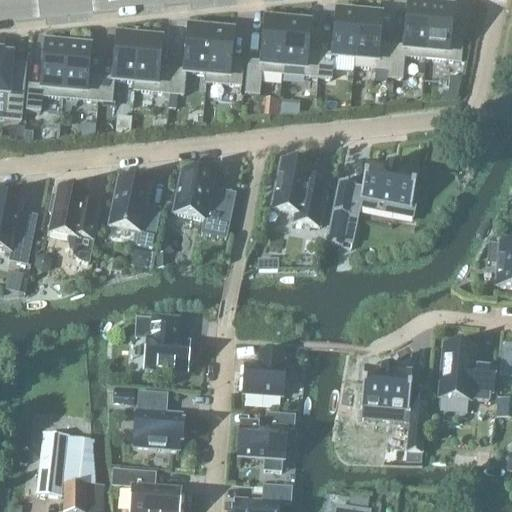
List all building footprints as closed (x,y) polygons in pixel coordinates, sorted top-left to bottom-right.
[(425,62),(430,10),(407,8),(403,49),(391,48),(389,73),(388,81),(402,82),(404,61),(425,62)] [(452,13),(430,10),(425,62),(460,66),(462,40),(450,39),(452,13)] [(351,14),(336,12),(332,57),(319,56),(317,81),(331,82),(333,60),(354,62),(358,18),(351,18),(351,14)] [(381,20),(358,18),(354,62),(376,64),(375,72),(389,73),(391,48),(378,47),(381,20)] [(283,78),(284,70),(283,70),(287,26),(280,25),(280,21),(265,20),(260,65),(248,64),(245,97),(259,98),(261,76),(283,78)] [(309,28),(287,26),(283,70),(284,70),(304,72),(303,80),(317,81),(319,56),(307,55),(309,28)] [(206,78),(210,34),(188,32),(184,73),(171,72),(169,97),(183,99),(185,76),(205,78),(206,78)] [(233,36),(210,34),(206,78),(205,78),(204,86),(241,89),(243,64),(230,63),(233,36)] [(135,86),(139,42),(116,40),(112,81),(100,80),(97,105),(111,106),(114,84),(134,86),(135,86)] [(161,44),(139,42),(135,86),(134,86),(133,94),(169,97),(171,72),(159,71),(161,44)] [(62,102),(67,50),(45,48),(41,89),(28,88),(26,113),(40,114),(41,100),(62,102)] [(90,52),(67,50),(62,102),(97,105),(100,80),(87,79),(90,52)] [(0,58),(0,56),(0,96),(5,97),(3,122),(20,124),(26,68),(10,66),(11,60),(0,58)] [(289,166),(281,165),(271,213),(294,218),(293,225),(319,231),(328,186),(310,183),(312,171),(304,169),(305,165),(290,162),(289,166)] [(354,188),(339,184),(326,247),(342,250),(343,246),(352,248),(361,201),(394,208),(392,218),(412,222),(415,206),(412,205),(418,176),(399,172),(400,169),(386,166),(385,169),(367,166),(361,192),(354,191),(354,188)] [(214,181),(181,174),(173,217),(228,229),(235,197),(211,192),(214,181)] [(160,212),(146,210),(150,189),(118,182),(109,230),(139,236),(137,248),(152,252),(160,212)] [(98,217),(84,214),(88,197),(58,191),(56,200),(52,199),(49,216),(53,217),(49,236),(69,240),(68,242),(68,244),(69,247),(69,249),(69,251),(70,253),(71,255),(73,257),(74,259),(75,261),(77,262),(79,264),(81,265),(83,265),(85,266),(88,267),(98,217)] [(23,204),(0,199),(0,252),(11,255),(9,264),(26,268),(34,229),(19,225),(23,204)] [(511,247),(499,246),(495,290),(511,291),(511,247)] [(8,273),(8,294),(22,294),(22,273),(8,273)] [(146,343),(144,373),(186,376),(187,372),(190,368),(192,364),(193,359),(191,354),(188,350),(189,346),(175,345),(175,338),(177,339),(178,323),(152,321),(150,343),(146,343)] [(450,346),(450,349),(443,348),(438,401),(470,404),(470,402),(488,404),(489,395),(492,396),(494,371),(473,369),(475,351),(468,351),(469,348),(466,345),(454,343),(450,346)] [(511,375),(511,347),(502,347),(500,379),(511,380),(511,375)] [(282,368),(283,356),(259,354),(258,367),(245,366),(242,398),(282,400),(285,368),(282,368)] [(395,371),(395,369),(381,368),(381,369),(381,372),(365,370),(364,370),(360,410),(361,410),(386,412),(385,424),(407,426),(407,425),(409,426),(406,455),(406,456),(422,458),(422,457),(421,457),(427,395),(428,394),(412,393),(412,395),(410,395),(412,374),(411,374),(410,375),(395,373),(395,371)] [(135,415),(133,451),(178,454),(179,447),(181,447),(183,426),(180,426),(181,418),(165,417),(166,398),(139,396),(137,415),(135,415)] [(240,428),(237,460),(284,464),(286,433),(293,433),(294,419),(266,417),(265,430),(240,428)] [(44,437),(37,497),(61,500),(68,440),(44,437)] [(491,446),(478,445),(476,467),(489,468),(491,446)] [(178,511),(180,491),(154,489),(155,475),(114,472),(112,488),(132,490),(130,511),(178,511)] [(63,511),(85,511),(85,486),(63,486),(63,511)] [(290,509),(291,491),(263,490),(262,505),(234,504),(233,511),(277,511),(278,508),(290,509)] [(348,511),(350,511),(366,511),(369,500),(350,498),(348,511)]
